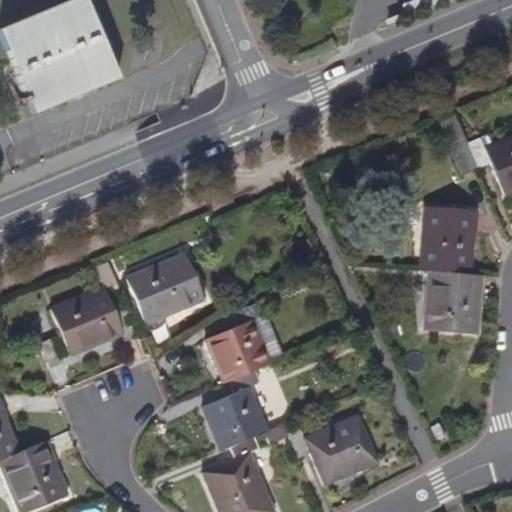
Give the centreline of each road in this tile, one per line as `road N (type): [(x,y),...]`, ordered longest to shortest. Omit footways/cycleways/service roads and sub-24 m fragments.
road 1 (residential): [(441,487),(286,162)]
road 2 (secondary): [(0,230),(261,118)]
road 3 (secondary): [(511,8),(261,118)]
road 4 (residential): [(213,0),(261,118)]
road 5 (residential): [(511,314),(511,436)]
